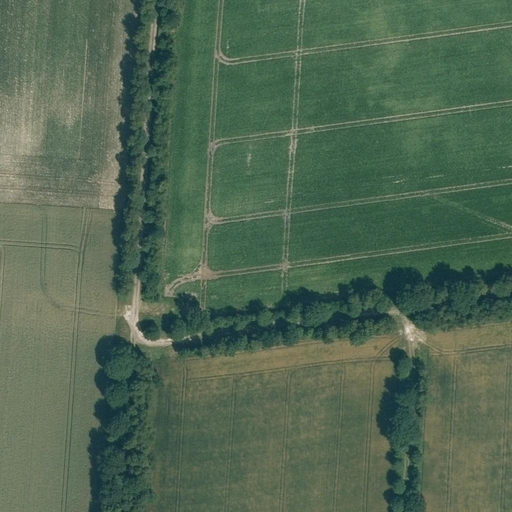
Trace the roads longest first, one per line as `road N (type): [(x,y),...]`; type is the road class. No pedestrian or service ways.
road 1 (track): [(138,337),(151,344),(511,297)]
road 2 (track): [(158,0),(138,337)]
road 3 (track): [(408,312),(403,511)]
road 4 (track): [(125,511),(138,337)]
